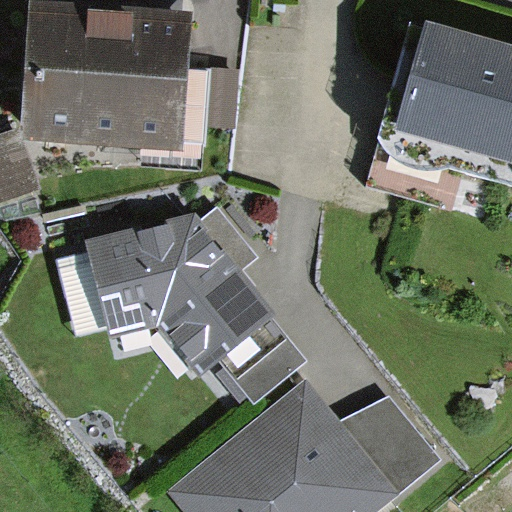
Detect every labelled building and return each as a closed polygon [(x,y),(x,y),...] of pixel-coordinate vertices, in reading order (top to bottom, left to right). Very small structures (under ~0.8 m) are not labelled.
[(177,27),(14,21),(9,144),(172,151),(177,27)] [(511,61),(411,34),(380,146),(511,181),(511,61)] [(84,339),(151,326),(184,372),(253,324),(184,226),(66,251),(84,339)] [(259,400),(309,359),(286,332),(236,373),(259,400)] [(292,388),(152,498),(163,511),(358,511),(378,496),(292,388)]
